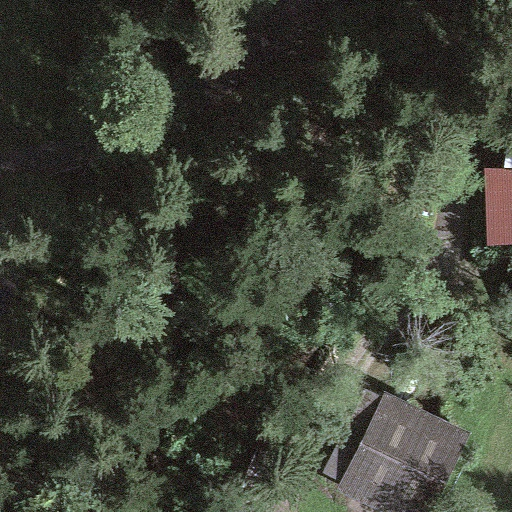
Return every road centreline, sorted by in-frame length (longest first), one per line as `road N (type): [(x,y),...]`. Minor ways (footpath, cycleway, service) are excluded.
road 1 (track): [(416,0),(464,75),(489,216),(500,380)]
road 2 (track): [(0,140),(214,0)]
